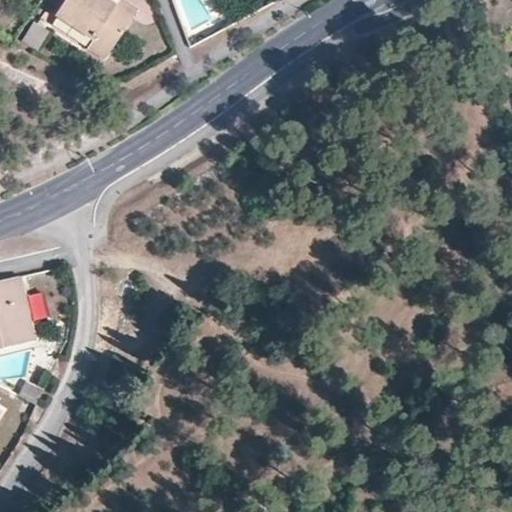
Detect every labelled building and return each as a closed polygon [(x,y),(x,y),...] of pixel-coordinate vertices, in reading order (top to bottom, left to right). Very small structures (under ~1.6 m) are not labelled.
[(107,0),(64,0),(56,14),(95,38),(89,47),(107,58),(138,9),(124,0),(119,0),(116,5),(107,0)] [(29,24),(23,45),(40,50),(46,29),(29,24)] [(0,347),(36,339),(21,276),(0,280),(0,347)] [(36,321),(48,317),(42,294),(30,297),(36,321)] [(25,382),(19,396),(36,404),(42,389),(25,382)]
